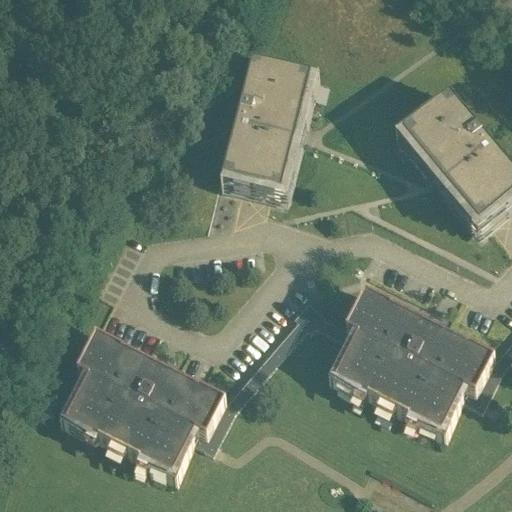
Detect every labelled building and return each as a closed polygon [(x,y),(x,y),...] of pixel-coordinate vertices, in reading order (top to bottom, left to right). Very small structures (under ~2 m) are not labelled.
[(223,195),(282,205),(300,129),(308,131),(319,87),(253,70),(223,195)] [(511,211),(511,182),(449,103),(396,145),(425,181),(431,176),(480,237),(511,211)] [(299,328),(226,412),(235,418),(307,334),(311,338),(315,332),(335,342),(352,351),(329,388),(355,404),(358,399),(369,405),(368,406),(409,428),(409,426),(420,431),(418,437),(446,448),(463,407),(482,417),(485,412),(504,375),(495,369),(494,369),(495,367),(485,362),(468,353),(468,354),(416,328),(392,316),(393,315),(365,301),(347,337),(340,333),(322,324),(324,323),(309,310),(296,325),(299,328)] [(199,397),(147,371),(123,359),(124,358),(97,344),(78,381),(90,387),(86,394),(84,393),(60,431),(86,447),(89,441),(100,447),(99,448),(140,469),(141,468),(152,473),(149,479),(177,491),(194,450),(213,460),(217,452),(235,418),(226,412),(226,411),(226,410),(199,396),(199,397)] [(511,349),(495,369),(504,375),(511,365),(511,349)]
